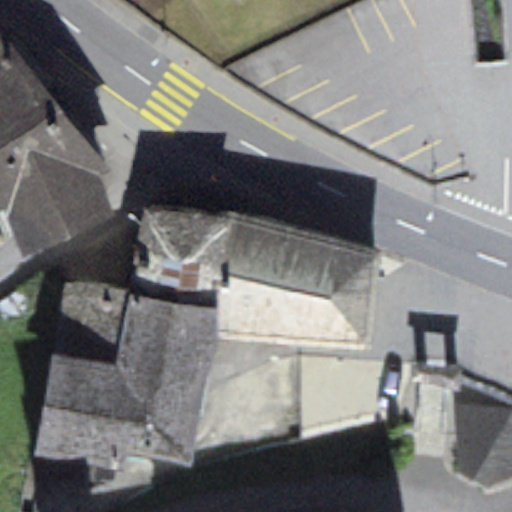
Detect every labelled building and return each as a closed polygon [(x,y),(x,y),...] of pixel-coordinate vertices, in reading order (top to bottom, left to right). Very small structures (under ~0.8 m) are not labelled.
[(118,190),(103,153),(113,145),(4,19),(0,22),(0,184),(8,183),(22,230),(98,197),(118,190)] [(235,196),(149,188),(135,268),(225,273),(235,196)] [(225,273),(220,314),(372,327),(383,230),(235,196),(225,273)] [(127,438),(132,419),(194,427),(220,314),(225,273),(135,268),(70,272),(38,420),(50,423),(120,437),(127,438)] [(490,474),(511,467),(511,403),(456,397),(464,459),(490,474)] [(40,471),(114,473),(120,437),(50,423),(40,471)]
